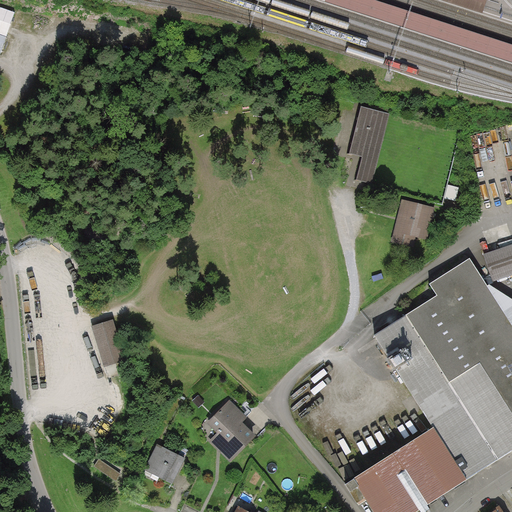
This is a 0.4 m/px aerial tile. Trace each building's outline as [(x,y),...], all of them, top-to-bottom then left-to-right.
[(511,45),(371,0),(326,0),(325,2),(511,63),(511,45)] [(446,0),(483,12),(486,0),(446,0)] [(387,114),(358,106),(346,150),(361,154),(355,178),(369,182),(387,114)] [(438,209),(404,200),(393,240),(416,246),(418,238),(430,241),(438,209)] [(511,244),(484,254),(492,279),(511,271),(511,244)] [(435,297),(373,337),(432,427),(352,479),(373,511),(416,511),(511,450),(511,299),(486,284),(471,260),(428,287),(435,297)] [(112,322),(91,327),(103,366),(123,360),(112,322)] [(246,418),(229,401),(208,423),(218,433),(210,440),(230,460),(254,436),(241,423),(246,418)] [(184,459),(157,444),(144,469),(171,484),(184,459)] [(120,474),(99,460),(94,467),(116,481),(120,474)]
